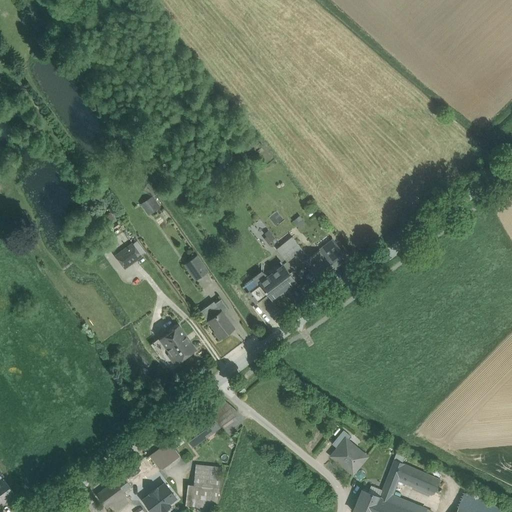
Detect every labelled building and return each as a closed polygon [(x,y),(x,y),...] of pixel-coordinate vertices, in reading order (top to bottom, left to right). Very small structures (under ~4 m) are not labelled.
[(146,215),(160,208),(153,195),(139,202),(146,215)] [(303,250),(293,236),(281,245),(284,249),(292,259),(303,250)] [(334,240),(320,250),(326,256),(335,268),(348,258),(334,240)] [(133,244),(118,256),(126,267),(142,255),(133,244)] [(288,262),(292,259),(284,249),(280,252),(288,262)] [(326,256),(320,250),(308,260),(313,266),(326,256)] [(336,269),(335,268),(326,256),(313,266),(309,269),(319,282),(336,269)] [(197,258),(186,266),(196,278),(206,272),(197,258)] [(296,281),(284,265),(260,284),(267,293),(272,300),(296,281)] [(251,290),(260,284),(255,277),(246,284),(251,290)] [(255,303),(267,293),(260,284),(251,290),(248,292),(255,303)] [(213,305),(219,313),(222,311),(223,313),(229,309),(221,299),(213,305)] [(203,312),(209,320),(219,313),(213,305),(203,312)] [(219,313),(209,320),(216,330),(214,332),(220,338),(234,327),(223,313),(222,311),(219,313)] [(141,335),(149,330),(143,319),(135,323),(141,335)] [(179,326),(161,339),(177,362),(196,349),(179,326)] [(169,368),(177,362),(161,339),(153,345),(169,368)] [(210,413),(220,427),(235,415),(237,410),(225,401),(210,413)] [(184,432),(193,446),(220,427),(210,413),(184,432)] [(332,444),(337,448),(343,441),(346,443),(351,437),(343,430),(332,444)] [(169,441),(149,456),(158,468),(163,469),(180,456),(169,441)] [(343,441),(337,448),(331,456),(352,474),(367,456),(356,447),(354,449),(346,443),(343,441)] [(394,459),(380,495),(391,499),(399,478),(436,493),(442,478),(394,459)] [(221,467),(197,464),(194,484),(188,483),(186,504),(216,508),(221,467)] [(140,488),(149,508),(166,500),(155,474),(138,482),(140,488)] [(140,488),(138,482),(137,481),(131,485),(127,479),(123,475),(117,480),(128,495),(140,488)] [(0,504),(15,494),(5,480),(0,483),(0,504)] [(117,480),(97,494),(106,507),(110,504),(116,511),(131,499),(128,495),(117,480)] [(361,488),(352,511),(373,511),(380,495),(361,488)] [(380,495),(373,511),(424,511),(391,499),(380,495)]
